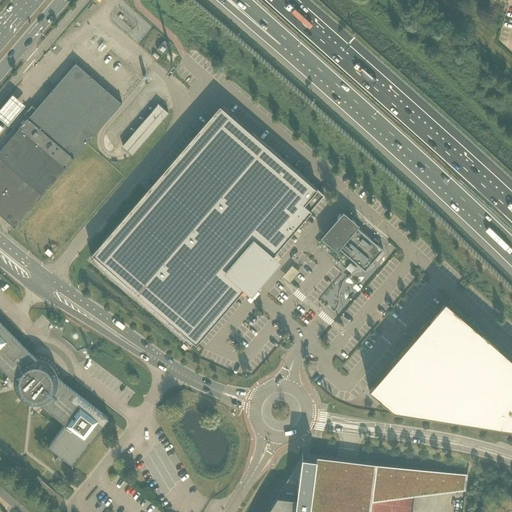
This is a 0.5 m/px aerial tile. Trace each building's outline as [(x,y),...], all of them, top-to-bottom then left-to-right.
[(302,12),(306,6),(296,0),(292,0),(287,8),(306,20),(308,16),(302,12)] [(160,99),(104,50),(120,32),(103,18),(87,36),(91,40),(90,41),(90,42),(87,45),(85,48),(76,58),(100,78),(107,69),(144,101),(145,102),(142,106),(149,112),(154,107),(153,106),(157,102),(160,99)] [(165,41),(157,50),(161,54),(169,45),(165,41)] [(175,63),(171,67),(191,86),(195,81),(175,63)] [(0,205),(2,207),(26,179),(30,174),(59,140),(20,107),(0,131),(0,205)] [(240,147),(210,122),(210,121),(147,193),(105,242),(102,240),(92,252),(95,254),(91,258),(190,344),(242,284),(246,287),(266,265),(274,256),(272,254),(324,194),(253,132),(240,147)] [(365,270),(382,250),(383,249),(376,243),(378,242),(373,238),(372,240),(357,227),(359,224),(343,210),(321,237),(337,250),(339,248),(365,270)] [(511,426),(511,356),(445,299),(411,338),(409,337),(407,337),(405,337),(403,339),(401,341),(401,344),(401,346),(403,348),(369,387),(394,409),(511,426)] [(501,328),(511,339),(511,322),(510,320),(501,328)] [(0,366),(13,380),(13,381),(14,384),(14,387),(16,391),(18,394),(19,396),(21,397),(24,400),(26,401),(28,402),(30,403),(33,403),(36,403),(40,403),(66,423),(48,446),(58,454),(55,458),(55,459),(55,460),(55,461),(56,461),(56,462),(57,462),(58,462),(59,461),(62,457),(72,465),(108,418),(59,379),(58,374),(57,372),(56,369),(54,367),(52,364),(51,364),(50,363),(47,361),(44,359),(42,359),(39,358),(37,358),(35,358),(0,322),(0,366)] [(380,323),(359,353),(366,358),(387,328),(380,323)] [(338,399),(345,392),(314,364),(307,372),(338,399)] [(403,495),(406,471),(406,470),(356,464),(346,463),(302,457),(303,454),(302,453),(302,456),(266,511),(412,511),(415,493),(403,495)]
